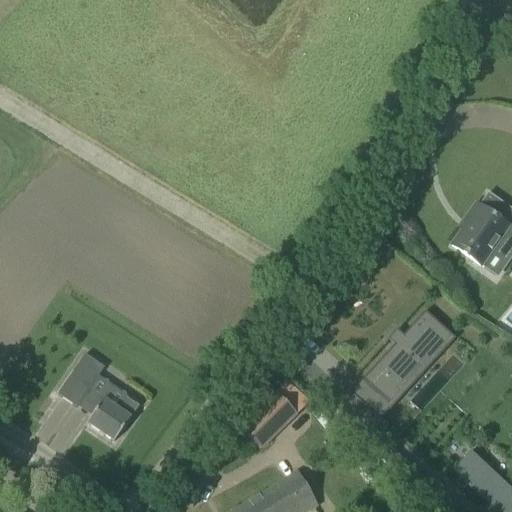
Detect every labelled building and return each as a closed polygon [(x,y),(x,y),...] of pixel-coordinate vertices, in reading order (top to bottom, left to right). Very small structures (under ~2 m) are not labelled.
[(468,222),(450,247),(480,268),(490,253),(504,263),(511,252),(511,212),(488,195),(479,208),(475,206),(465,220),(468,222)] [(379,303),(396,318),(424,286),(407,271),(379,303)] [(394,346),(360,383),(387,407),(399,393),(395,390),(424,358),(428,362),(451,337),(424,312),(402,337),(396,332),(388,341),(394,346)] [(84,357),(57,397),(76,410),(103,370),(84,357)] [(235,427),(259,451),(294,415),(270,391),(235,427)] [(128,419),(136,408),(124,400),(117,410),(103,401),(86,425),(113,443),(129,420),(128,419)] [(511,511),(511,489),(500,478),(510,467),(496,453),(485,465),(470,451),(451,470),(486,505),(479,511),(511,511)] [(234,511),(306,511),(317,506),(297,473),(234,511)]
